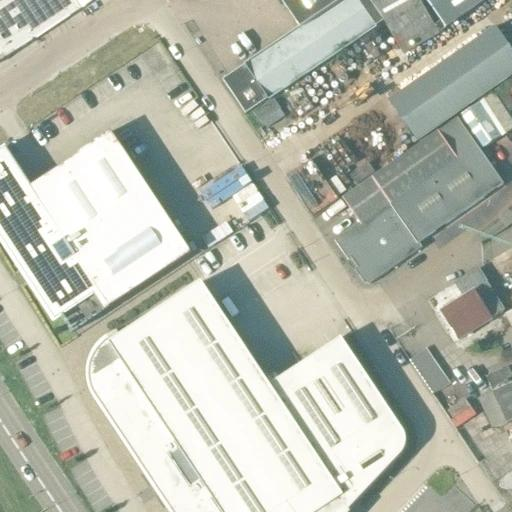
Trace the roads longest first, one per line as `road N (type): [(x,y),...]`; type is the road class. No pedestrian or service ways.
road 1 (unclassified): [(148,0),(446,442)]
road 2 (unclassified): [(137,511),(0,289)]
road 3 (unknown): [(355,307),(433,253),(511,180)]
road 4 (unclassified): [(0,93),(138,0)]
